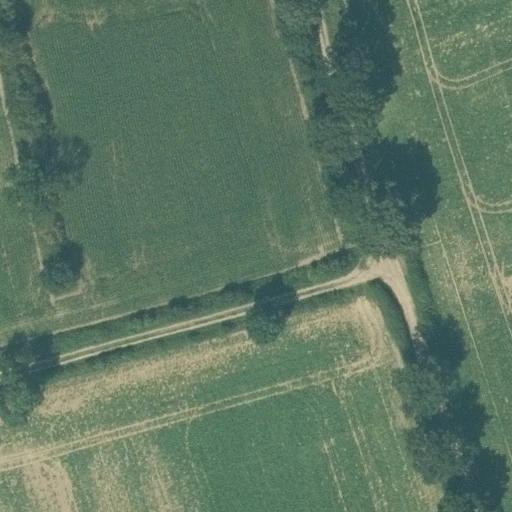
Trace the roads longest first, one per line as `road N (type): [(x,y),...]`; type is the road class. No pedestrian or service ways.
road 1 (track): [(389,264),(0,374)]
road 2 (track): [(389,264),(312,0)]
road 3 (track): [(477,511),(389,264)]
